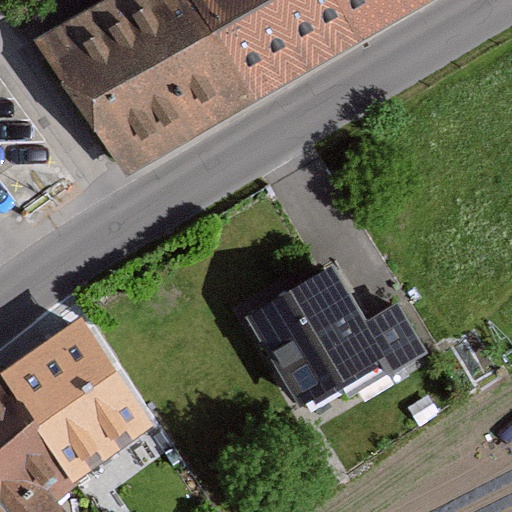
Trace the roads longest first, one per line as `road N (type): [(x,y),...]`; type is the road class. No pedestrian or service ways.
road 1 (tertiary): [(119,222),(494,0)]
road 2 (residential): [(119,222),(0,53)]
road 3 (tertiary): [(0,305),(119,222)]
